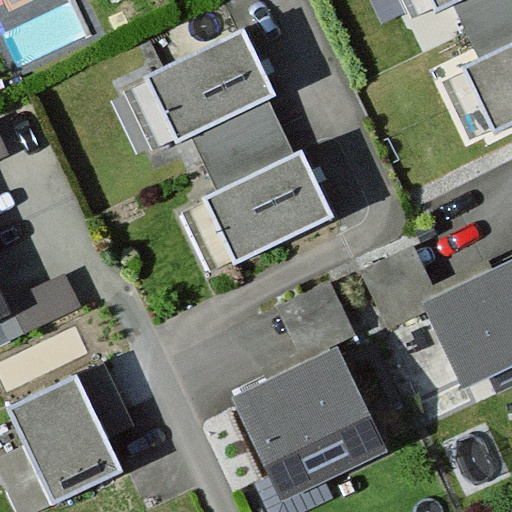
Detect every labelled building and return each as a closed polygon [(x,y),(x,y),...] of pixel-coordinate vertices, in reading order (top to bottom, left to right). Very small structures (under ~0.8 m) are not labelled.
[(0,0),(0,4),(7,21),(54,0),(0,0)] [(511,0),(424,0),(435,22),(457,12),(482,66),(457,77),(491,149),(511,139),(511,0)] [(241,40),(138,89),(170,155),(191,144),(217,200),(202,207),(235,277),(332,231),(241,40)] [(0,136),(0,162),(10,158),(0,136)] [(408,252),(361,275),(388,330),(418,316),(465,414),(511,391),(511,279),(438,314),(408,252)] [(63,280),(8,305),(24,339),(79,314),(63,280)] [(323,291),(271,315),(296,368),(348,344),(323,291)] [(331,359),(223,410),(259,484),(269,479),(283,508),(381,462),(331,359)] [(103,369),(0,417),(0,426),(40,511),(63,511),(119,486),(102,449),(134,435),(103,369)]
